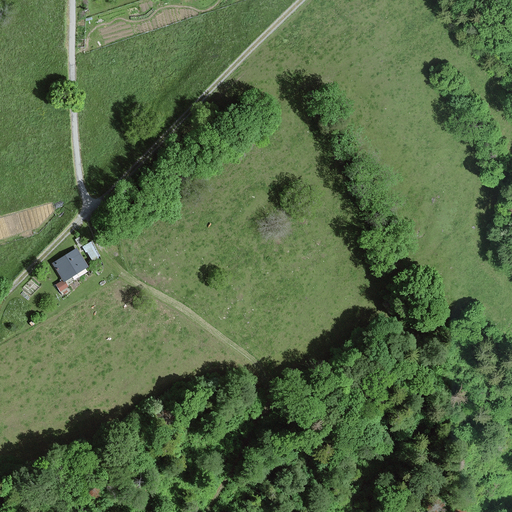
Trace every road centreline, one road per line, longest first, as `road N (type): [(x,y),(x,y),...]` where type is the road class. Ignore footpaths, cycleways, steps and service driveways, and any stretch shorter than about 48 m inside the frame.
road 1 (track): [(208,511),(265,402),(265,373),(180,307),(117,271),(97,244),(87,210)]
road 2 (track): [(301,0),(87,210)]
road 3 (track): [(87,210),(0,297)]
